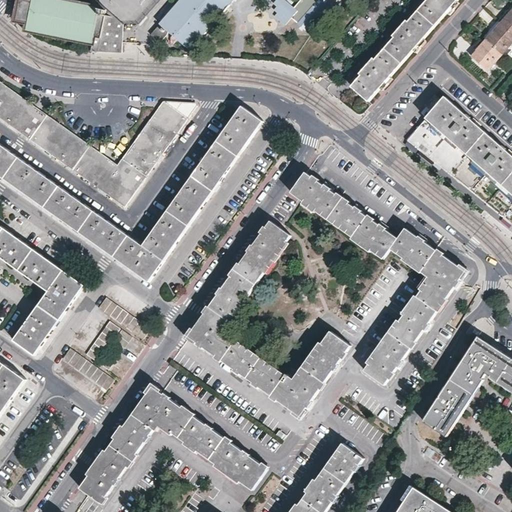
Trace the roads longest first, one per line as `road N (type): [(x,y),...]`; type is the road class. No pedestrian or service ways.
road 1 (residential): [(0,127),(130,222),(206,110),(209,91)]
road 2 (residential): [(495,264),(473,276),(386,400),(349,373),(320,410)]
road 3 (residential): [(182,322),(304,152),(312,126)]
road 4 (residential): [(320,410),(280,462),(149,370)]
road 5 (residential): [(0,54),(61,85),(209,91)]
road 6 (residential): [(233,511),(214,500),(224,484),(162,439),(108,511)]
road 7 (residential): [(495,264),(346,145)]
road 8 (residential): [(413,460),(408,433),(416,412),(466,323),(486,306)]
road 9 (residential): [(112,269),(0,193)]
road 10 (residential): [(431,51),(346,145)]
road 11 (residential): [(112,269),(40,371)]
